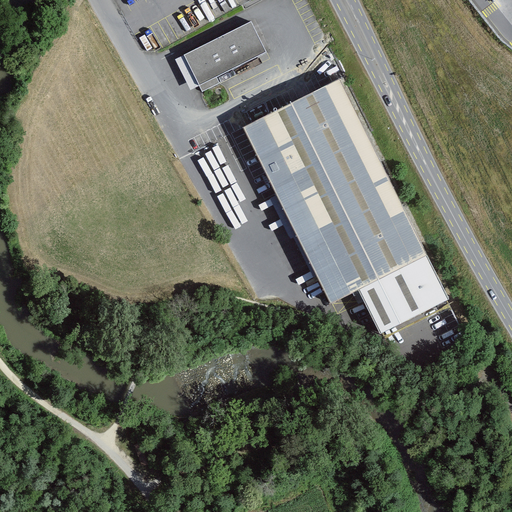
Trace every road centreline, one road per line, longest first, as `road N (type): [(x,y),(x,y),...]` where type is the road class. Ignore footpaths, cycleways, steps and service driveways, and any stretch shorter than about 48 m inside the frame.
road 1 (secondary): [(511,319),(344,0)]
road 2 (track): [(0,364),(105,446),(158,511)]
road 3 (unknown): [(171,127),(279,79),(284,61),(270,5)]
